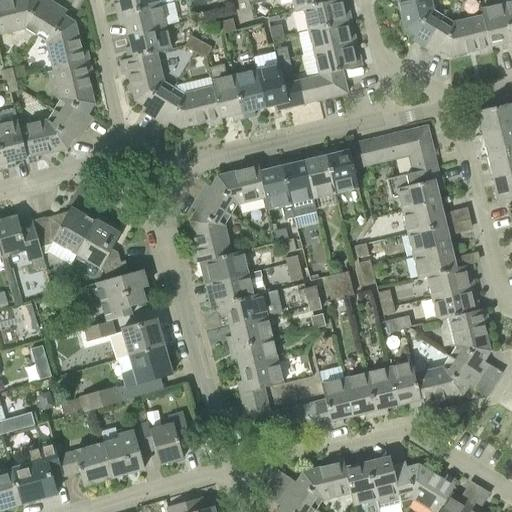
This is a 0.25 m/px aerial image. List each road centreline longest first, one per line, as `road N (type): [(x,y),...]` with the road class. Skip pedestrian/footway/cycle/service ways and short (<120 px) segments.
road 1 (residential): [(234,465),(154,216)]
road 2 (residential): [(503,311),(449,98)]
road 3 (residential): [(183,164),(387,112)]
road 4 (residential): [(234,465),(405,426)]
road 5 (residential): [(69,511),(234,465)]
road 6 (residential): [(115,127),(86,9),(75,0)]
road 7 (residential): [(511,494),(405,426)]
